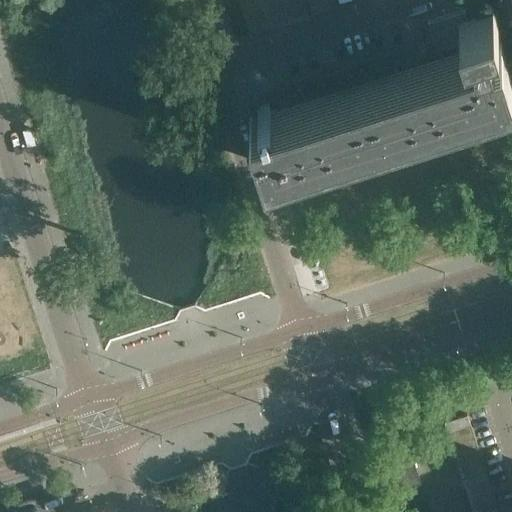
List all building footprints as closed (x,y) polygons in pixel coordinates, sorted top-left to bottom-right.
[(268,6),(265,0),(250,0),(240,3),(243,13),(268,6)] [(337,6),(334,0),(314,0),(309,2),(313,13),(337,6)] [(271,16),(268,6),(243,13),(247,23),(271,16)] [(266,161),(511,83),(511,82),(511,77),(501,42),(498,43),(490,46),(485,31),(493,28),(498,26),(493,10),(472,17),(468,18),(465,9),(428,21),(437,49),(467,40),(466,37),(473,35),(474,51),(251,122),(252,126),(264,162),(266,161)] [(274,26),(271,16),(247,23),(250,33),(274,26)] [(470,423),(467,414),(445,421),(448,430),(470,423)] [(474,436),(470,425),(447,432),(450,443),(474,436)] [(478,447),(474,436),(450,443),(454,455),(478,447)] [(412,454),(409,444),(385,452),(388,462),(412,454)] [(482,458),(478,447),(454,455),(458,466),(482,458)] [(416,464),(412,454),(388,462),(392,472),(416,464)] [(485,470),(482,458),(458,466),(462,478),(485,470)] [(419,474),(416,464),(392,472),(395,482),(419,474)] [(489,481),(485,470),(462,478),(465,489),(489,481)] [(422,484),(419,474),(395,482),(398,492),(422,484)] [(493,493),(489,481),(465,489),(469,500),(493,493)] [(425,494),(422,484),(398,492),(401,502),(425,494)] [(497,505),(493,493),(469,500),(473,511),(497,505)] [(428,504),(425,494),(401,502),(404,511),(428,504)]
